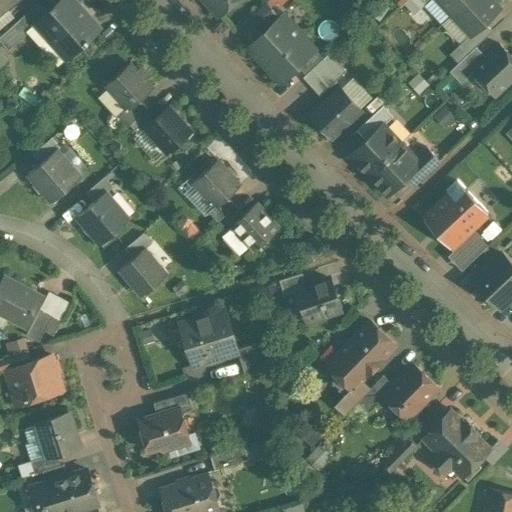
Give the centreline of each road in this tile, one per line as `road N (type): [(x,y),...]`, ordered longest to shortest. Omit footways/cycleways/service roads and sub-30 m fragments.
road 1 (residential): [(511,366),(154,0)]
road 2 (residential): [(0,225),(48,240),(77,260),(124,325),(89,353),(134,511)]
